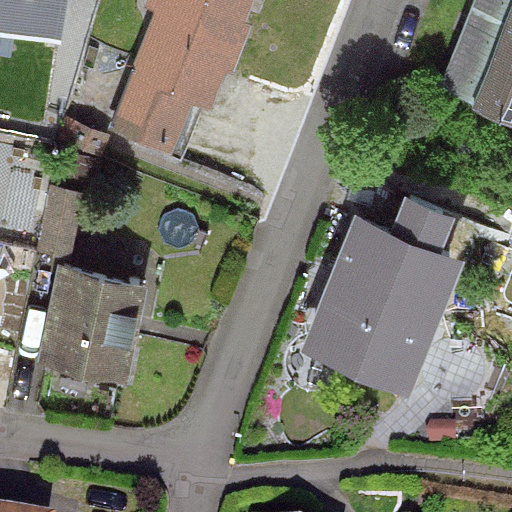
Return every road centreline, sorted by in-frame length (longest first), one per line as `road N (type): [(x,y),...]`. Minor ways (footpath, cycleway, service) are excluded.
road 1 (residential): [(204,463),(246,316),(374,0)]
road 2 (residential): [(204,463),(0,434)]
